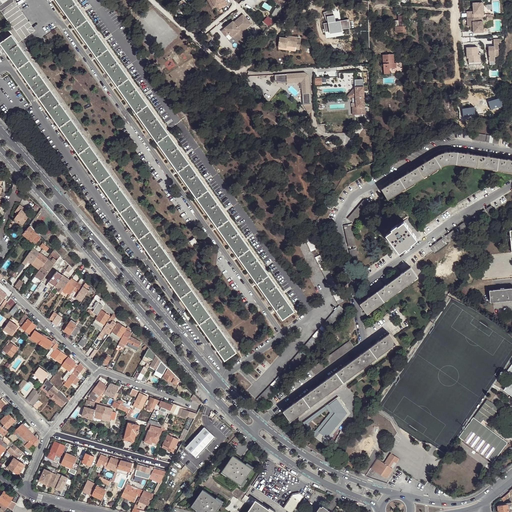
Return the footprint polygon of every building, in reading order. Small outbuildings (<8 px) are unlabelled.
[(12,35),(18,42),(34,30),(12,0),(7,0),(3,3),(20,27),(0,41),(0,54),(2,53),(5,51),(0,43),(12,35)] [(0,0),(0,41),(20,27),(3,3),(7,0),(0,0)] [(74,0),(66,0),(59,4),(69,18),(71,21),(81,34),(93,26),(84,13),(81,9),(74,0)] [(206,0),(212,9),(216,6),(212,0),(206,0)] [(225,0),(212,0),(216,6),(218,10),(227,5),(225,1),(226,0),(225,0)] [(467,12),(468,19),(479,18),(482,18),(482,17),(479,17),(479,15),(481,15),(484,14),(483,3),(473,4),(473,12),(467,12)] [(230,25),(228,23),(220,30),(225,35),(228,32),(229,31),(232,35),(237,41),(247,33),(244,29),(242,27),(249,21),(243,13),(233,21),(234,22),(230,25)] [(406,16),(398,16),(399,21),(399,27),(395,27),(396,33),(406,32),(405,21),(406,21),(406,16)] [(479,18),(468,19),(468,27),(473,27),(473,34),(484,33),(483,22),(479,22),(479,18)] [(101,63),(113,54),(105,42),(102,38),(93,26),(81,34),(90,47),(92,50),(101,63)] [(249,36),(247,33),(237,41),(239,44),(249,36)] [(13,62),(22,74),(34,65),(26,54),(23,50),(22,49),(18,42),(12,35),(0,43),(5,51),(11,59),(13,62)] [(288,38),(285,38),(280,37),(278,47),(279,47),(279,49),(296,51),(296,49),(300,49),(301,40),(297,39),(297,37),(288,36),(288,38)] [(502,40),(494,41),(494,48),(489,48),(490,62),(496,62),(495,58),(500,57),(499,44),(502,44),(502,40)] [(480,63),(480,55),(478,55),(478,48),(467,48),(468,56),(469,56),(469,59),(470,64),(480,63)] [(113,54),(101,63),(111,76),(113,80),(122,92),(134,83),(126,71),(123,67),(113,54)] [(383,55),(384,74),(390,74),(390,68),(396,68),(396,63),(394,63),(393,54),(383,55)] [(480,54),(480,55),(480,63),(470,64),(470,66),(482,65),(482,54),(480,54)] [(34,92),(44,104),(56,96),(47,83),(44,79),(34,65),(22,74),(32,88),(34,92)] [(305,74),(275,75),(275,82),(282,83),(302,82),(302,105),(310,105),(309,77),(305,74)] [(362,81),(354,81),(354,89),(345,99),(353,99),(355,99),(355,109),(352,109),(352,117),(361,116),(360,109),(364,109),(362,81)] [(132,107),(141,118),(153,110),(145,98),(142,94),(134,83),(122,92),(130,103),(132,107)] [(55,121),(63,131),(75,123),(67,112),(65,109),(56,96),(44,104),(53,117),(55,121)] [(310,105),(302,105),(307,112),(310,113),(310,105)] [(153,136),(162,148),(173,139),(165,127),(164,126),(153,110),(141,118),(152,134),(153,136)] [(74,147),(82,159),(94,150),(86,139),(84,135),(75,123),(63,131),(72,144),(74,147)] [(487,137),(475,135),(474,142),(486,144),(487,137)] [(488,137),(487,144),(500,146),(501,138),(488,137)] [(174,165),(182,177),(194,168),(186,156),(173,139),(162,148),(174,165)] [(95,177),(104,189),(116,180),(107,168),(105,165),(94,150),(82,159),(92,173),(95,177)] [(443,156),(436,159),(442,170),(447,168),(452,167),(458,167),(459,154),(456,154),(449,155),(443,156)] [(480,157),(459,154),(458,167),(479,169),(480,157)] [(500,160),(480,157),(479,169),(499,172),(500,160)] [(436,159),(418,169),(424,180),(442,170),(436,159)] [(511,161),(500,160),(499,172),(511,173),(511,161)] [(201,204),(214,195),(205,183),(203,179),(194,168),(182,177),(190,188),(193,192),(201,204)] [(418,169),(400,179),(406,190),(424,180),(418,169)] [(406,190),(400,179),(382,189),(388,200),(406,190)] [(116,206),(123,216),(135,208),(128,197),(125,194),(116,180),(104,189),(113,202),(116,206)] [(214,195),(201,204),(211,218),(214,221),(222,233),(234,224),(226,212),(223,209),(214,195)] [(369,204),(364,200),(348,219),(353,223),(369,204)] [(14,219),(19,222),(23,224),(29,215),(25,211),(26,209),(20,205),(15,212),(17,214),(14,219)] [(491,214),(496,211),(493,206),(488,209),(491,214)] [(123,216),(143,244),(155,235),(147,224),(135,208),(123,216)] [(489,216),(485,210),(480,214),(484,219),(489,216)] [(482,220),(479,214),(473,218),(477,224),(482,220)] [(408,218),(404,221),(418,239),(421,236),(408,218)] [(475,225),(471,219),(466,222),(469,228),(475,225)] [(391,228),(392,229),(397,225),(397,224),(398,223),(397,222),(396,223),(394,220),(386,226),(389,229),(391,228)] [(397,225),(392,229),(393,230),(387,234),(400,252),(406,247),(407,248),(412,244),(411,243),(418,239),(404,221),(398,226),(397,225)] [(468,228),(464,223),(457,228),(460,234),(468,228)] [(29,224),(23,233),(32,241),(33,240),(34,238),(38,234),(29,224)] [(234,250),(242,262),(255,253),(247,242),(244,238),(234,224),(222,233),(232,247),(234,250)] [(351,224),(344,226),(349,247),(356,245),(351,224)] [(458,236),(454,231),(446,236),(450,241),(458,236)] [(23,233),(22,234),(33,243),(34,242),(33,240),(32,241),(23,233)] [(400,252),(387,234),(383,237),(396,254),(400,252)] [(155,262),(165,274),(177,266),(168,253),(155,235),(143,244),(153,258),(155,262)] [(312,236),(305,239),(311,251),(318,248),(312,236)] [(447,244),(443,238),(430,247),(434,253),(447,244)] [(36,250),(32,248),(22,262),(25,264),(28,260),(32,263),(34,261),(40,253),(37,251),(38,250),(37,249),(36,250)] [(357,248),(350,249),(354,265),(360,263),(357,248)] [(47,259),(40,253),(34,261),(32,263),(36,267),(38,264),(41,267),(47,259)] [(253,277),(261,288),(274,280),(266,268),(255,253),(242,262),(253,277)] [(316,257),(322,269),(328,266),(322,254),(316,257)] [(50,261),(47,259),(41,267),(48,272),(57,260),(53,257),(50,261)] [(165,274),(184,302),(196,294),(177,266),(165,274)] [(48,272),(41,267),(39,269),(37,273),(35,276),(38,278),(39,277),(42,279),(44,278),(48,272)] [(328,267),(322,270),(339,304),(344,301),(328,267)] [(411,267),(378,292),(385,301),(419,277),(411,267)] [(62,275),(57,271),(49,281),(55,285),(62,275)] [(70,279),(62,275),(55,285),(58,288),(57,290),(61,292),(70,279)] [(73,290),(78,283),(71,278),(63,291),(66,293),(67,292),(70,294),(71,294),(73,290)] [(23,282),(19,279),(15,286),(18,289),(23,282)] [(274,280),(261,288),(283,319),(296,311),(274,280)] [(83,286),(78,283),(73,290),(78,293),(83,286)] [(86,289),(83,286),(78,293),(77,296),(83,299),(89,290),(86,289)] [(511,300),(511,288),(489,290),(491,302),(511,300)] [(385,301),(378,292),(361,304),(368,314),(385,301)] [(105,303),(97,294),(89,305),(95,309),(93,312),(97,315),(103,307),(105,303)] [(184,302),(203,329),(215,320),(196,294),(184,302)] [(114,312),(105,303),(103,307),(112,314),(114,312)] [(9,313),(12,316),(18,307),(15,305),(9,313)] [(345,310),(340,305),(305,346),(310,351),(345,310)] [(96,319),(104,324),(110,316),(101,310),(96,319)] [(109,318),(110,317),(110,316),(104,324),(103,325),(102,327),(101,326),(98,324),(95,328),(101,331),(109,318)] [(26,330),(30,333),(36,325),(28,319),(22,327),(26,330)] [(9,320),(3,329),(12,335),(18,327),(9,320)] [(81,321),(79,320),(77,324),(76,325),(70,333),(74,336),(83,324),(81,323),(80,322),(81,321)] [(215,320),(203,329),(212,340),(214,344),(225,360),(237,351),(226,336),(224,332),(215,320)] [(70,333),(76,325),(70,322),(70,321),(63,330),(69,335),(70,333)] [(116,323),(112,321),(112,322),(110,324),(107,322),(104,327),(111,331),(116,323)] [(126,329),(118,323),(112,331),(121,337),(124,332),(126,329)] [(132,333),(126,329),(124,332),(125,333),(120,342),(126,345),(126,344),(128,342),(130,337),(132,333)] [(46,338),(42,335),(35,331),(31,337),(47,348),(50,344),(52,342),(51,342),(46,338)] [(119,340),(121,337),(112,331),(110,334),(119,340)] [(390,334),(370,348),(377,358),(397,344),(390,334)] [(142,343),(130,337),(128,342),(129,342),(127,345),(131,347),(132,344),(139,348),(142,343)] [(47,354),(46,355),(50,357),(51,355),(60,362),(65,355),(56,348),(59,343),(57,341),(52,346),(47,354)] [(327,367),(344,354),(354,347),(351,341),(345,345),(323,361),(327,367)] [(16,349),(18,351),(20,349),(18,347),(18,348),(10,343),(9,345),(7,343),(4,348),(13,355),(16,349)] [(155,355),(149,348),(147,352),(142,360),(150,365),(155,355)] [(342,380),(344,382),(377,358),(370,348),(343,368),(337,373),(342,380)] [(302,350),(257,399),(262,404),(307,354),(302,350)] [(60,362),(62,364),(68,357),(65,355),(60,362)] [(107,365),(111,357),(106,355),(102,362),(107,365)] [(164,364),(156,355),(150,367),(155,370),(156,371),(159,372),(163,374),(164,372),(166,368),(163,366),(164,364)] [(62,364),(62,365),(69,370),(69,371),(75,363),(68,357),(62,364)] [(326,368),(322,362),(312,369),(316,375),(326,368)] [(63,381),(65,383),(72,373),(78,365),(75,363),(69,371),(69,370),(63,378),(63,379),(64,379),(63,381)] [(78,365),(72,373),(76,376),(79,373),(83,367),(79,364),(78,365)] [(34,374),(43,381),(48,374),(39,367),(34,374)] [(180,380),(168,368),(163,377),(172,382),(177,385),(180,380)] [(150,371),(147,370),(144,375),(141,381),(145,382),(148,376),(147,376),(150,371)] [(65,383),(64,384),(68,387),(72,382),(74,379),(77,382),(80,379),(76,376),(72,373),(65,383)] [(310,407),(341,384),(344,382),(342,380),(337,373),(303,397),(310,407)] [(95,401),(96,402),(98,397),(95,395),(97,393),(100,395),(101,394),(102,393),(106,387),(107,386),(100,381),(88,396),(90,397),(88,399),(95,401)] [(16,389),(19,392),(25,384),(22,382),(16,389)] [(114,398),(116,393),(119,387),(110,382),(107,387),(104,393),(113,397),(114,398)] [(59,390),(53,385),(52,387),(48,392),(52,395),(55,397),(58,400),(61,396),(57,392),(59,390)] [(107,387),(106,387),(102,393),(115,399),(113,398),(113,397),(104,393),(107,387)] [(130,394),(136,396),(139,390),(133,388),(130,394)] [(26,399),(29,402),(34,396),(37,392),(34,389),(26,399)] [(68,403),(69,401),(67,398),(59,390),(57,392),(61,396),(67,400),(66,401),(68,403)] [(140,393),(136,402),(144,406),(148,396),(140,393)] [(96,402),(99,403),(104,396),(101,394),(100,395),(98,397),(96,402)] [(202,404),(193,394),(190,399),(202,404)] [(61,396),(58,400),(63,404),(66,401),(67,400),(61,396)] [(152,405),(156,407),(159,401),(151,397),(150,401),(149,401),(153,403),(152,405)] [(291,422),(310,407),(303,397),(284,411),(291,422)] [(324,445),(337,429),(349,414),(340,400),(338,398),(327,406),(334,414),(315,437),(324,445)] [(155,409),(169,414),(170,411),(173,406),(171,405),(170,410),(159,406),(161,401),(159,400),(159,401),(156,407),(155,409)] [(124,411),(126,407),(123,405),(117,403),(115,401),(113,405),(124,411)] [(152,407),(155,409),(156,407),(152,405),(153,403),(149,401),(146,409),(151,411),(152,407)] [(170,410),(171,405),(161,401),(159,406),(170,410)] [(499,410),(495,408),(490,404),(487,403),(479,412),(479,413),(477,416),(476,416),(457,441),(491,461),(507,442),(482,421),(485,417),(490,421),(499,410)] [(95,409),(94,417),(110,421),(110,419),(115,420),(117,412),(112,411),(113,409),(97,404),(96,408),(94,407),(94,409),(95,409)] [(327,406),(327,405),(303,423),(311,435),(314,438),(315,437),(334,414),(327,406)] [(82,415),(87,417),(91,408),(87,407),(85,406),(82,415)] [(187,410),(180,408),(177,415),(187,418),(187,416),(194,419),(196,413),(187,410)] [(54,421),(59,414),(57,412),(50,421),(54,421)] [(0,431),(5,435),(8,432),(6,430),(8,428),(16,420),(8,413),(1,420),(5,425),(3,427),(0,424),(0,431)] [(124,439),(134,441),(136,434),(138,434),(140,425),(129,422),(124,439)] [(30,430),(23,423),(16,430),(22,436),(28,442),(27,444),(26,445),(28,448),(34,442),(37,445),(38,441),(38,439),(30,430)] [(149,423),(146,429),(149,431),(146,440),(157,444),(161,434),(163,429),(151,426),(152,424),(149,423)] [(173,437),(168,434),(163,445),(170,448),(169,450),(173,452),(179,439),(173,437)] [(48,457),(54,459),(56,454),(60,456),(63,451),(65,445),(55,441),(48,457)] [(14,443),(8,450),(12,454),(11,455),(14,458),(15,457),(16,458),(19,455),(22,451),(14,443)] [(62,462),(67,452),(63,451),(60,456),(56,454),(54,459),(59,461),(58,463),(61,464),(62,462)] [(77,457),(67,452),(62,462),(71,467),(69,471),(75,474),(79,465),(74,463),(77,457)] [(91,465),(95,456),(86,453),(83,461),(91,465)] [(380,459),(373,468),(385,476),(388,478),(394,469),(392,467),(390,466),(394,460),(395,461),(398,463),(401,459),(393,453),(386,463),(380,459)] [(96,464),(101,466),(102,464),(105,465),(108,458),(101,454),(96,464)] [(237,480),(242,484),(253,468),(233,454),(223,469),(229,473),(228,475),(237,480)] [(9,467),(17,472),(21,472),(25,464),(18,460),(16,458),(15,457),(14,458),(9,467)] [(118,467),(121,461),(111,457),(110,459),(107,466),(116,470),(118,467)] [(110,459),(109,458),(105,467),(116,472),(116,471),(116,470),(107,466),(110,459)] [(133,463),(121,460),(121,461),(118,467),(130,471),(131,471),(133,463)] [(137,469),(142,471),(149,473),(150,472),(151,468),(138,464),(137,469)] [(45,468),(39,480),(47,484),(46,485),(50,487),(56,474),(45,468)] [(166,472),(154,469),(151,475),(161,479),(162,480),(166,472)] [(111,482),(110,485),(108,489),(107,490),(105,496),(109,497),(113,489),(114,486),(114,485),(116,478),(117,476),(118,476),(119,472),(116,471),(116,472),(111,482)] [(62,476),(57,473),(51,486),(56,489),(56,488),(62,491),(68,478),(63,475),(62,476)] [(161,479),(151,475),(149,479),(158,483),(159,483),(161,479)] [(251,485),(284,507),(288,501),(256,479),(251,485)] [(245,486),(242,484),(237,480),(234,484),(242,489),(245,486)] [(125,498),(132,501),(134,502),(137,495),(140,497),(143,490),(127,484),(121,496),(125,498)] [(106,489),(97,485),(93,494),(102,499),(103,495),(106,489)] [(216,511),(223,502),(203,489),(193,504),(200,508),(198,510),(201,511),(216,511)] [(7,506),(12,499),(13,497),(4,490),(0,495),(0,507),(5,510),(7,506)] [(150,494),(144,491),(139,501),(149,506),(150,503),(152,498),(153,499),(155,494),(153,494),(151,493),(150,494)] [(288,501),(284,507),(291,511),(292,511),(303,495),(299,492),(293,493),(288,501)] [(509,492),(501,498),(504,501),(510,497),(509,492)] [(250,497),(246,501),(253,505),(256,500),(250,496),(250,497)] [(13,510),(17,502),(12,499),(7,506),(8,506),(13,509),(13,510)] [(274,511),(256,500),(253,505),(248,511),(274,511)] [(511,511),(511,504),(511,503),(511,502),(507,503),(507,504),(498,506),(499,511),(511,511)]
